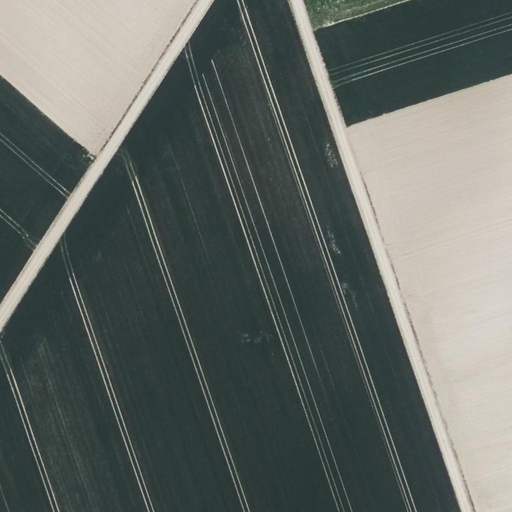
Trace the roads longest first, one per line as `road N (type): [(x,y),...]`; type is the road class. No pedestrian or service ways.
road 1 (track): [(469,511),(296,0)]
road 2 (track): [(0,318),(207,0)]
